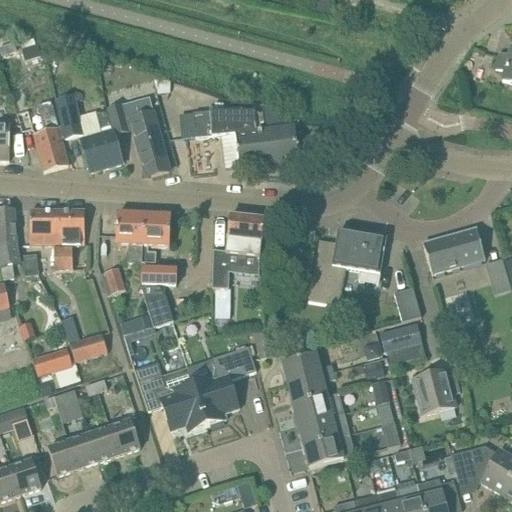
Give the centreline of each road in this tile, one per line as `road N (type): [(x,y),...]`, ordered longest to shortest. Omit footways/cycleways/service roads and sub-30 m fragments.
road 1 (unclassified): [(0,184),(291,209),(318,209),(356,192)]
road 2 (residential): [(281,511),(270,466),(252,449),(63,511)]
road 3 (residential): [(356,192),(398,228),(429,233),(468,217),(505,167)]
road 4 (unclassified): [(393,141),(456,39),(498,0)]
